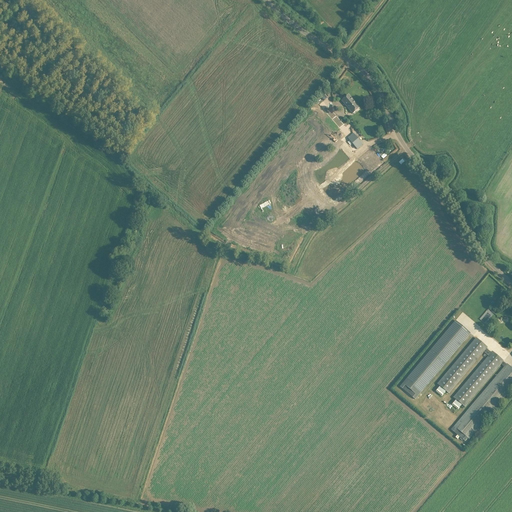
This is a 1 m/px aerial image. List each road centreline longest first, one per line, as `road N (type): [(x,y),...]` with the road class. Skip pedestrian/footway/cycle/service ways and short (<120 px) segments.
road 1 (unclassified): [(511,285),(479,253),(455,206),(399,139),(369,78),(266,0)]
road 2 (track): [(406,146),(313,228),(289,269),(233,250),(133,173)]
road 3 (track): [(0,474),(184,511)]
